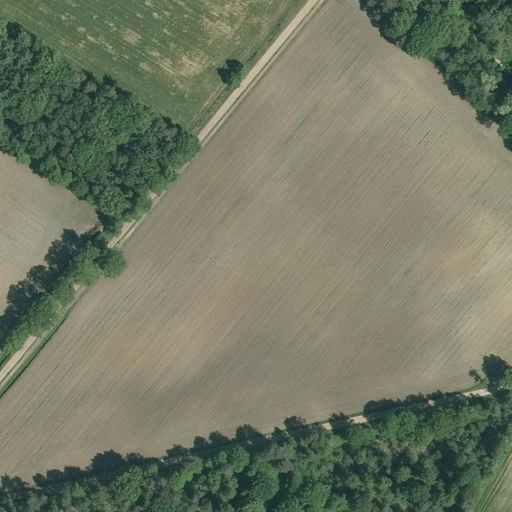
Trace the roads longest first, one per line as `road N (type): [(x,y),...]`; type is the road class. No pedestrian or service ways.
road 1 (track): [(0,496),(511,384)]
road 2 (track): [(0,377),(311,0)]
